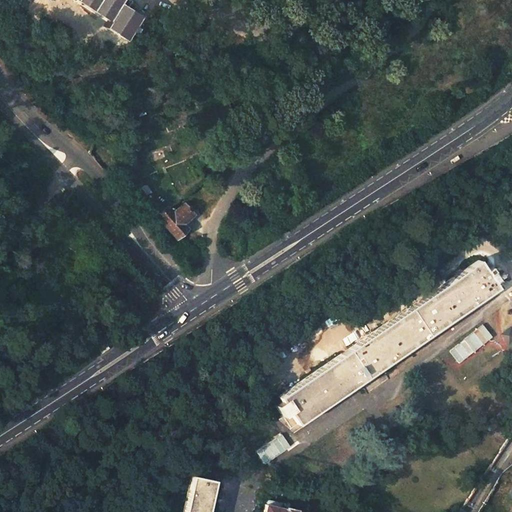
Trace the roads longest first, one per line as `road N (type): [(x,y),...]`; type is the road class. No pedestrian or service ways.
road 1 (secondary): [(193,309),(511,98)]
road 2 (residential): [(0,94),(193,309)]
road 3 (secondary): [(0,436),(193,309)]
